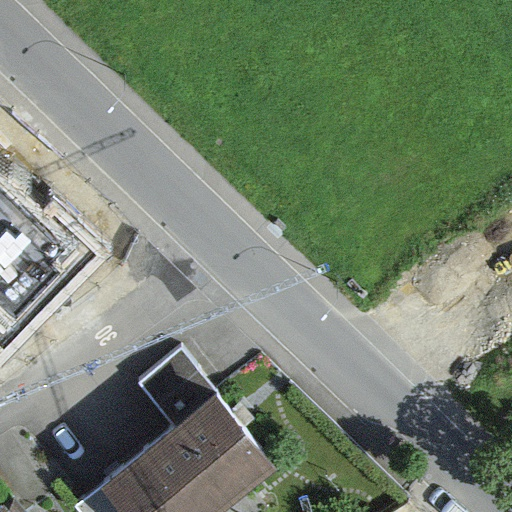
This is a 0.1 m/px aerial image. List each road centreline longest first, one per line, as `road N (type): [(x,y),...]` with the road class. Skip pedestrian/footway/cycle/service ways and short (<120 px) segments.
road 1 (residential): [(493,511),(238,261)]
road 2 (residential): [(238,261),(0,26)]
road 3 (residential): [(238,261),(0,412)]
